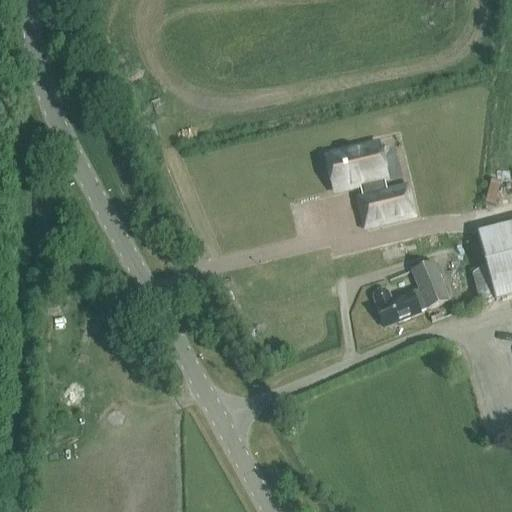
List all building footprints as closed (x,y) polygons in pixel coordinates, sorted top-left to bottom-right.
[(359,201),(366,229),(413,217),(407,190),(386,195),(383,181),(386,181),(378,147),(327,159),(335,193),(361,187),(364,200),(359,201)] [(282,206),(236,222),(246,250),(292,234),(282,206)] [(511,219),(471,229),(486,298),(511,292),(511,219)] [(419,242),(439,236),(436,225),(416,231),(419,242)] [(384,259),(405,255),(404,246),(382,250),(384,259)] [(375,297),(374,301),(378,310),(377,311),(384,329),(398,324),(399,325),(422,316),(421,314),(450,303),(435,265),(412,274),(419,293),(391,304),(388,295),(385,293),(381,292),(377,294),(375,297)] [(398,417),(401,423),(407,424),(412,421),(414,416),(411,411),(405,409),(400,412),(398,417)]
